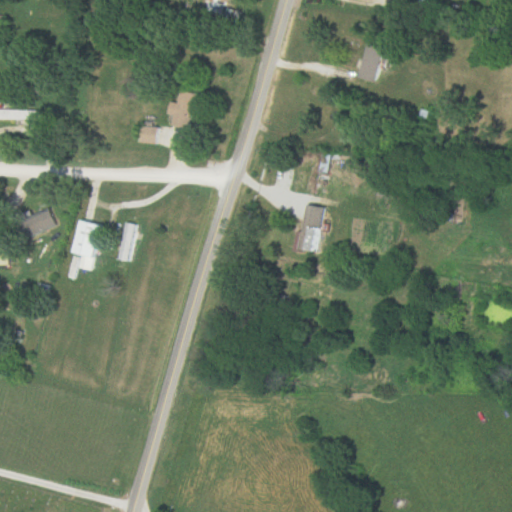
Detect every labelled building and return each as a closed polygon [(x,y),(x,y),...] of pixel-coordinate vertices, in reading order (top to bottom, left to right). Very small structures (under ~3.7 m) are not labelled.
[(365,78),(383,81),(391,42),(373,38),(365,78)] [(196,91),(182,91),(182,102),(173,102),(173,127),(196,127),(196,91)] [(40,110),(0,109),(0,119),(40,119),(40,110)] [(144,143),(160,144),(161,128),(146,126),(144,143)] [(328,207),(308,204),(302,249),(322,252),(328,207)] [(25,241),(60,224),(51,207),(17,224),(25,241)] [(78,254),(84,256),(82,268),(96,271),(105,224),(85,220),(78,254)] [(141,224),(130,222),(122,259),(133,261),(141,224)] [(0,265),(12,265),(12,240),(0,240),(0,265)] [(288,316),(288,294),(265,294),(265,316),(288,316)]
